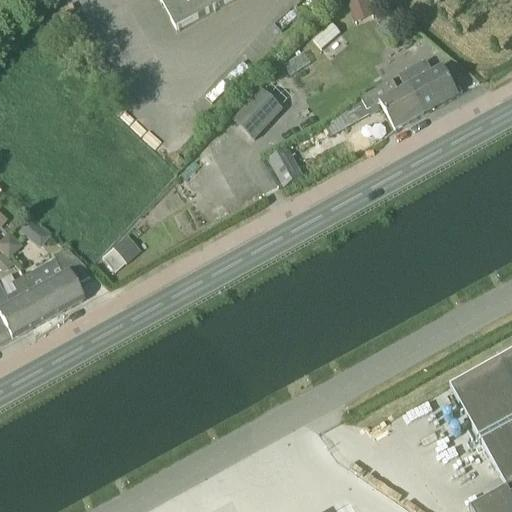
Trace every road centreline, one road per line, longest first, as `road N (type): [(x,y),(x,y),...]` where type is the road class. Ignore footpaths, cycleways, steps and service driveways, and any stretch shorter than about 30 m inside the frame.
road 1 (secondary): [(0,394),(511,112)]
road 2 (unclassified): [(117,511),(511,293)]
